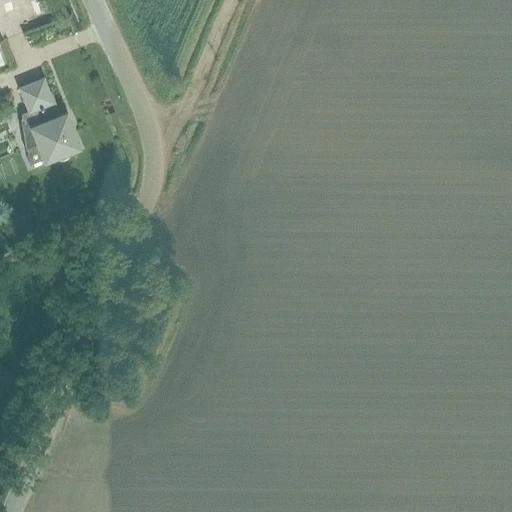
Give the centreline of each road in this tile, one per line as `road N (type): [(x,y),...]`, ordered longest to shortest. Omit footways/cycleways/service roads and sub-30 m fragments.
road 1 (unclassified): [(18,511),(152,155),(92,0)]
road 2 (track): [(235,0),(195,93),(152,155)]
